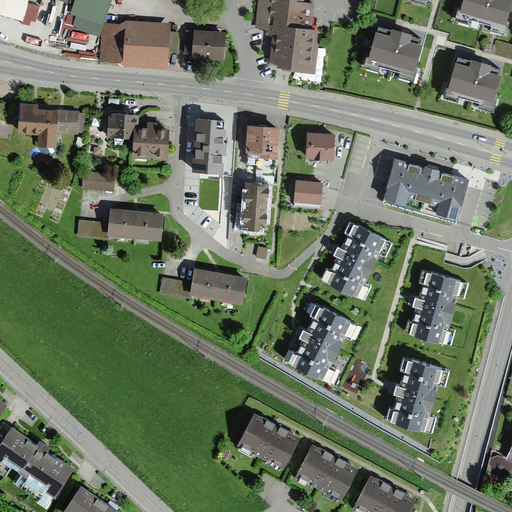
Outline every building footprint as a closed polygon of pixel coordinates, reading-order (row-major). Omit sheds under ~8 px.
[(29,0),(0,0),(0,15),(24,22),(28,3),(29,0)] [(111,0),(75,0),(74,4),(71,13),(70,13),(65,28),(71,30),(73,25),(79,27),(78,29),(100,37),(102,30),(105,22),(111,0)] [(258,0),(255,27),(266,28),(265,33),(271,34),(270,39),(267,64),(283,66),(283,70),(315,74),(319,43),(318,43),(319,29),(312,28),(315,3),(305,1),(305,0),(258,0)] [(511,0),(463,0),(461,9),(461,11),(508,24),(508,23),(511,7),(511,0)] [(41,6),(28,3),(24,22),(23,24),(30,26),(31,22),(37,23),(41,6)] [(461,11),(461,9),(459,9),(456,20),(471,24),(473,19),(493,25),(491,31),(508,35),(511,24),(508,23),(508,24),(461,11)] [(124,66),(127,20),(121,23),(105,22),(102,30),(100,61),(119,63),(124,66)] [(171,23),(127,20),(124,66),(169,69),(170,52),(171,31),(171,23)] [(375,26),(374,31),(388,35),(390,30),(375,26)] [(388,35),(374,31),(366,57),(366,59),(413,72),(413,70),(421,45),(419,44),(409,41),(410,37),(411,34),(406,32),(390,28),(390,30),(388,35)] [(226,32),(192,29),(190,57),(223,60),(226,32)] [(171,31),(170,52),(178,53),(180,31),(171,31)] [(511,44),(495,40),(491,54),(511,59),(511,44)] [(64,56),(76,58),(77,52),(65,50),(64,56)] [(457,55),(456,60),(470,64),(471,59),(457,55)] [(366,59),(366,57),(365,57),(362,68),(377,72),(378,67),(398,73),(397,79),(414,83),(417,72),(413,70),(413,72),(366,59)] [(470,64),(456,60),(448,86),(448,88),(495,101),(495,100),(503,74),(501,73),(491,70),(492,66),(493,63),(483,60),(472,57),(471,59),(470,64)] [(448,88),(448,86),(446,86),(443,97),(458,101),(460,96),(480,102),(478,108),(495,112),(499,101),(495,100),(495,101),(448,88)] [(56,146),(57,131),(58,109),(38,108),(38,103),(20,102),(17,133),(39,134),(38,144),(56,146)] [(85,111),(58,109),(57,131),(85,133),(85,111)] [(108,135),(134,137),(135,126),(139,126),(140,114),(109,111),(108,135)] [(225,119),(196,118),(194,169),(223,171),(225,119)] [(147,127),(139,126),(135,126),(134,137),(133,157),(168,159),(169,128),(157,127),(157,121),(148,120),(147,127)] [(281,126),(249,124),(247,156),(277,158),(279,158),(281,126)] [(334,134),(307,132),(305,159),(332,161),(334,134)] [(274,184),(277,158),(247,156),(247,163),(257,174),(256,182),(272,184),(274,184)] [(431,169),(395,158),(383,202),(404,207),(408,191),(438,199),(433,216),(458,223),(470,180),(431,169)] [(116,173),(84,170),(82,188),(114,192),(116,173)] [(322,183),(294,181),(292,202),(320,205),(322,183)] [(256,182),(248,182),(244,227),(268,229),(272,184),(256,182)] [(408,191),(404,207),(433,216),(438,199),(408,191)] [(109,221),(80,219),(78,236),(110,239),(111,236),(161,240),(165,213),(110,207),(109,221)] [(385,240),(352,224),(338,251),(323,282),(355,298),(385,240)] [(257,257),(266,259),(268,247),(259,246),(257,257)] [(191,281),(189,294),(193,295),(243,304),(247,276),(194,267),(191,281)] [(419,301),(410,335),(445,344),(461,282),(426,272),(419,301)] [(189,294),(191,281),(162,276),(159,293),(192,299),(193,295),(189,294)] [(350,323),(318,307),(304,336),(290,365),(322,381),(350,323)] [(450,369),(404,356),(400,368),(404,369),(400,384),(392,382),(391,386),(390,390),(398,393),(394,407),(390,405),(387,417),(432,430),(436,415),(431,414),(440,384),(446,385),(450,369)] [(300,436),(256,413),(240,443),(284,466),(300,436)] [(37,444),(11,427),(0,443),(0,474),(4,478),(10,468),(20,475),(14,484),(37,500),(35,502),(45,510),(74,468),(48,451),(50,448),(39,441),(37,444)] [(358,469),(313,445),(298,473),(343,497),(358,469)] [(409,511),(415,501),(368,476),(354,504),(368,511),(409,511)] [(118,511),(119,511),(79,486),(62,511),(118,511)]
